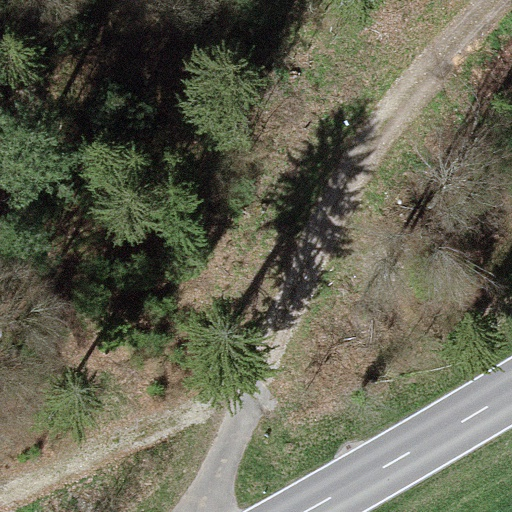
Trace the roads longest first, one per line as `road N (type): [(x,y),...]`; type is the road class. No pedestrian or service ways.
road 1 (track): [(210,511),(242,414),(338,191),(492,0)]
road 2 (secondary): [(301,511),(511,389)]
road 3 (track): [(242,414),(43,511)]
